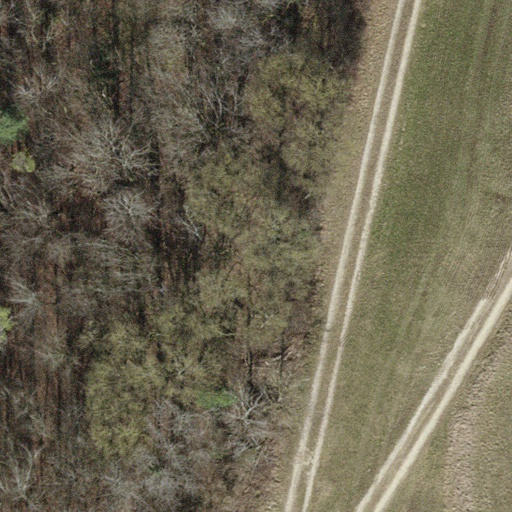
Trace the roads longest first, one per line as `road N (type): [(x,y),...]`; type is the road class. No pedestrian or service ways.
road 1 (track): [(306,511),(424,0)]
road 2 (track): [(511,285),(379,511)]
